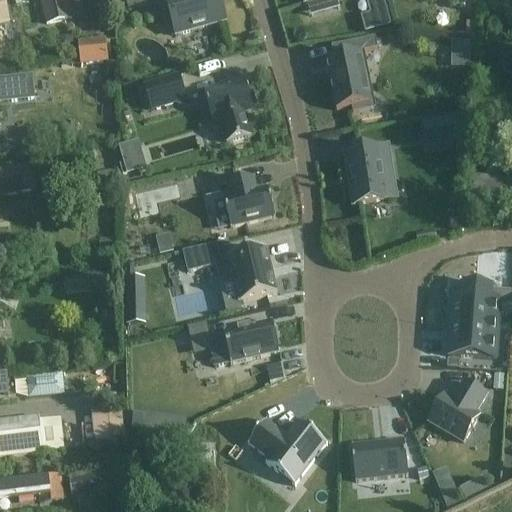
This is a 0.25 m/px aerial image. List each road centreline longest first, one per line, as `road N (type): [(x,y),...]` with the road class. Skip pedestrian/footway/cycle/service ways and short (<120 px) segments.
road 1 (residential): [(312,274),(319,375),(335,399),(363,403),(406,389),(414,262)]
road 2 (residential): [(259,0),(301,152),(312,274)]
road 3 (unknown): [(273,52),(137,102)]
